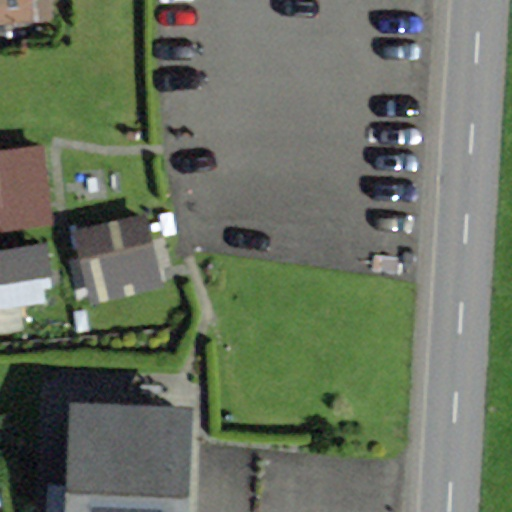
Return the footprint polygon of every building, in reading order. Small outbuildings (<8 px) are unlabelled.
[(0,0),(0,23),(52,21),(51,0),(0,0)] [(7,226),(60,218),(47,136),(0,143),(0,194),(2,194),(7,226)] [(90,297),(167,282),(151,207),(75,223),(90,297)] [(0,243),(0,304),(54,297),(45,237),(0,243)] [(160,511),(165,407),(40,401),(34,511),(160,511)]
